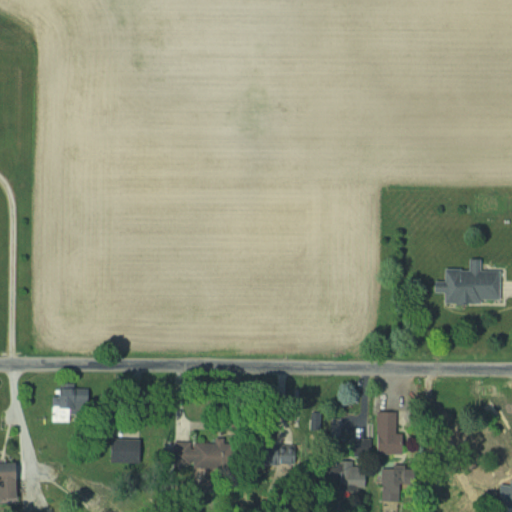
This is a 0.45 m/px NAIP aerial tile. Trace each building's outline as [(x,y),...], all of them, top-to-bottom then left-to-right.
[(493,270),(475,270),(475,259),(463,259),(463,269),(438,269),(438,281),(427,281),(428,292),(437,292),(438,303),(494,303),(493,270)] [(371,412),(371,456),(393,456),(393,412),(371,412)] [(129,462),(129,439),(103,439),(103,462),(129,462)] [(202,464),(202,442),(168,442),(168,464),(202,464)] [(357,460),(331,461),(333,488),(358,487),(357,460)]
